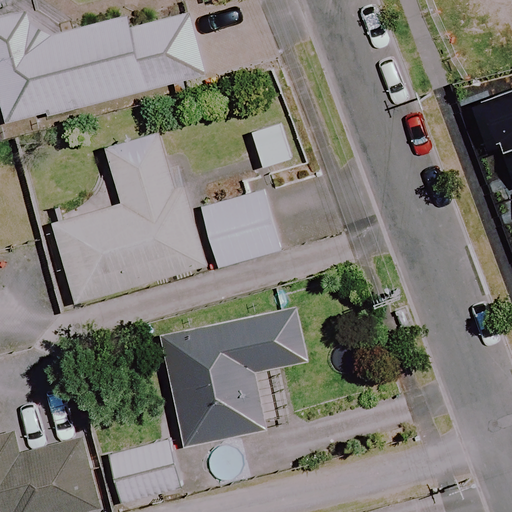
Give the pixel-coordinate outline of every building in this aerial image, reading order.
[(36,5),(0,14),(0,68),(13,119),(55,108),(56,111),(214,69),(209,49),(198,9),(140,25),(136,11),(60,31),(50,25),(39,18),(36,5)] [(184,183),(168,128),(114,144),(131,200),(60,220),(83,299),(217,260),(194,180),(184,183)] [(271,186),(208,205),(226,265),(289,247),(280,217),(271,186)] [(307,302),(169,331),(181,391),(193,444),(276,426),(264,369),(319,357),(307,302)] [(0,420),(0,511),(82,511),(109,505),(90,432),(28,448),(22,426),(3,431),(0,420)] [(185,470),(176,435),(168,437),(117,451),(130,500),(189,484),(185,470)]
